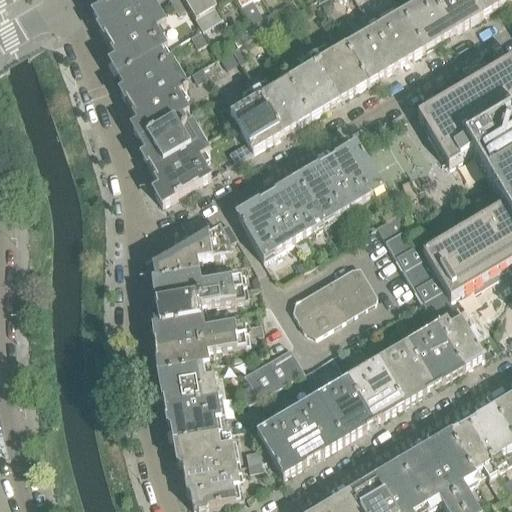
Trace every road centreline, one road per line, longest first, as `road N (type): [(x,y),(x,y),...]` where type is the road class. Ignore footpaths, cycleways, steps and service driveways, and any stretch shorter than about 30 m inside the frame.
road 1 (residential): [(136,258),(511,38)]
road 2 (residential): [(511,376),(285,511)]
road 3 (residential): [(136,258),(132,206),(61,8)]
road 4 (residential): [(169,511),(133,350),(136,258)]
